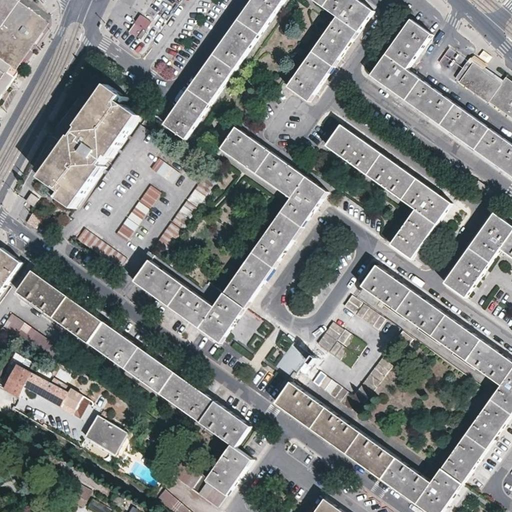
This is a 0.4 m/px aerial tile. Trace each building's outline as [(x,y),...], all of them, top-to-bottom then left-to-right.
[(47,22),(15,0),(0,0),(0,99),(11,84),(17,75),(12,72),(13,70),(19,62),(24,55),(32,44),(39,34),(46,24),(47,22)] [(29,0),(15,0),(47,22),(52,16),(29,0)] [(177,111),(168,123),(189,139),(240,66),(286,0),(314,0),(338,16),(290,86),(312,101),(320,89),(343,55),(376,10),(362,0),(361,0),(254,0),(228,37),(203,74),(177,111)] [(152,23),(141,15),(129,32),(140,40),(152,23)] [(511,141),(409,68),(434,33),(412,18),(390,51),(374,74),(403,95),(434,117),(466,140),(502,166),(511,173),(511,141)] [(511,85),(509,83),(502,78),(498,75),(494,79),(492,77),(483,71),(473,64),(469,60),(457,76),(511,115),(511,85)] [(78,208),(102,173),(142,116),(120,100),(124,94),(110,84),(92,109),(67,144),(45,177),(67,193),(64,198),(78,208)] [(358,134),(345,125),(330,146),(418,210),(393,245),(414,260),(432,234),(454,203),(430,186),(396,162),(358,134)] [(305,226),(326,197),(330,191),(240,127),(225,148),(242,160),(274,183),(293,197),(216,304),(152,258),(155,254),(150,250),(131,276),(147,287),(181,312),(204,328),(222,341),(229,331),(246,343),(264,319),(246,307),(256,293),(282,257),(305,226)] [(180,173),(159,158),(152,168),(173,182),(180,173)] [(167,249),(218,179),(207,172),(157,242),(167,249)] [(479,179),(474,187),(481,191),(486,184),(479,179)] [(127,240),(162,192),(151,185),(117,233),(127,240)] [(27,201),(34,206),(39,199),(32,194),(27,201)] [(34,213),(27,222),(36,229),(43,220),(34,213)] [(511,254),(511,222),(499,213),(485,232),(455,274),(448,284),(469,299),(505,249),(511,254)] [(128,257),(86,227),(79,237),(121,267),(128,257)] [(0,296),(24,262),(3,247),(0,251),(0,296)] [(402,457),(387,478),(410,494),(435,511),(445,511),(451,504),(466,484),(496,441),(511,418),(511,361),(480,339),(445,313),(406,285),(380,266),(365,287),(503,387),(435,481),(402,457)] [(19,291),(93,343),(108,321),(98,314),(63,290),(55,284),(36,270),(19,291)] [(349,309),(357,298),(354,296),(346,306),(349,309)] [(364,303),(357,298),(349,309),(356,314),(364,303)] [(379,331),(387,320),(366,304),(358,315),(379,331)] [(62,347),(13,312),(4,325),(53,360),(62,347)] [(269,335),(274,326),(264,320),(259,329),(269,335)] [(93,343),(204,421),(219,399),(213,395),(172,366),(130,337),(108,321),(93,343)] [(319,344),(322,346),(338,324),(335,322),(319,344)] [(338,324),(322,346),(329,351),(345,330),(338,324)] [(0,357),(16,335),(3,326),(0,330),(0,357)] [(368,345),(347,330),(339,340),(360,356),(368,345)] [(368,403),(414,341),(403,332),(357,394),(368,403)] [(303,368),(305,370),(310,363),(307,362),(309,359),(312,361),(315,356),(295,341),(276,366),(294,379),(303,368)] [(359,357),(339,342),(331,352),(352,368),(359,357)] [(315,356),(312,361),(315,363),(320,355),(317,353),(315,356)] [(21,364),(13,359),(6,372),(14,376),(21,364)] [(7,388),(22,396),(27,386),(36,372),(21,364),(14,376),(7,388)] [(356,394),(324,371),(316,383),(348,406),(356,394)] [(71,391),(54,381),(51,380),(36,372),(27,386),(64,406),(66,402),(78,408),(84,397),(77,394),(72,392),(71,391)] [(296,382),(281,402),(301,416),(333,439),(376,470),(387,478),(402,457),(296,382)] [(86,393),(74,387),(71,391),(72,392),(77,394),(84,397),(86,393)] [(219,399),(204,421),(234,443),(209,479),(209,481),(201,493),(219,506),(228,493),(230,494),(245,473),(256,458),(246,449),(239,446),(255,424),(236,411),(219,399)] [(104,409),(88,435),(117,454),(131,433),(108,419),(111,413),(104,409)] [(194,488),(202,475),(183,461),(174,474),(194,488)] [(94,491),(78,482),(68,498),(85,508),(94,491)] [(193,511),(166,489),(156,501),(169,511),(193,511)] [(348,511),(340,506),(328,497),(317,511),(348,511)] [(109,511),(110,510),(92,500),(87,507),(95,511),(109,511)]
